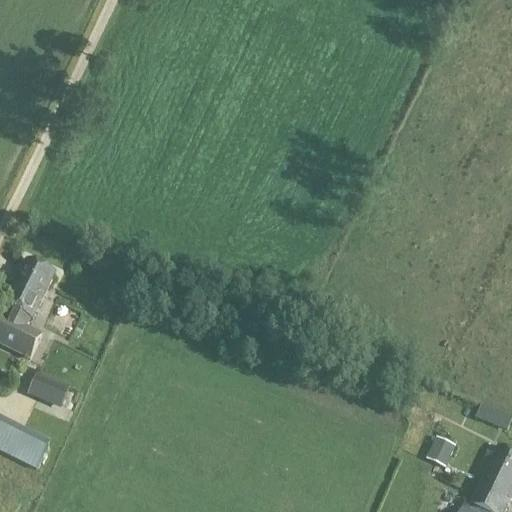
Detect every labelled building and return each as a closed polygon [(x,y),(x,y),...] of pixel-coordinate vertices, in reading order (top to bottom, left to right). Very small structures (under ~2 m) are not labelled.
[(3,320),(0,318),(0,346),(31,362),(42,338),(26,331),(31,321),(33,322),(54,276),(27,263),(4,310),(7,311),(3,320)] [(29,396),(61,410),(71,389),(39,375),(29,396)] [(511,421),(511,420),(481,408),(475,422),(507,435),(511,421)] [(0,454),(37,474),(50,448),(0,422),(0,454)] [(426,463),(445,473),(456,450),(437,441),(426,463)] [(511,456),(497,450),(470,508),(478,511),(506,511),(511,500),(511,456)]
